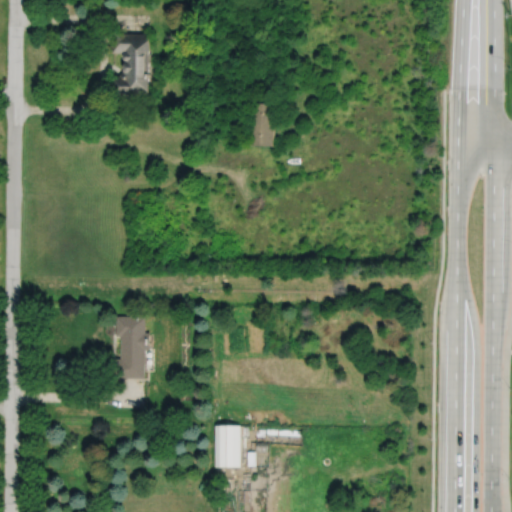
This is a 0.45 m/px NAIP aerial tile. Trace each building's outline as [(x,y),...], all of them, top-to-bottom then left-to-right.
[(122,51),(122,55),(124,57),(124,59),(122,61),(122,70),(119,73),(119,74),(111,74),(111,94),(148,94),(148,62),(151,62),(151,51),(148,51),(148,31),(111,31),(111,51),(122,51)] [(249,101),(247,144),(273,145),(275,102),(249,101)] [(116,316),(116,335),(121,335),(121,358),(116,358),(115,378),(145,378),(145,349),(150,349),(150,332),(145,332),(145,316),(116,316)] [(214,425),(214,467),(240,467),(240,425),(214,425)] [(256,443),(256,451),(267,451),(267,442),(256,443)] [(247,452),(247,466),(255,466),(255,452),(247,452)]
